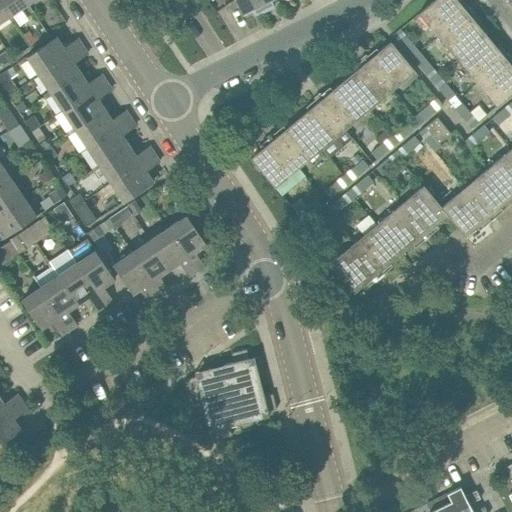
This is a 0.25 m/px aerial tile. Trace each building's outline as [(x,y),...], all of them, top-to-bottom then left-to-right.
[(0,0),(11,14),(28,3),(26,0),(0,0)] [(0,0),(0,21),(11,14),(0,0)] [(234,0),(242,14),(253,8),(256,14),(265,10),(259,0),(234,0)] [(259,0),(265,10),(273,5),(270,0),(259,0)] [(438,36),(457,60),(472,47),(487,35),(477,23),(480,21),(462,0),(457,0),(458,0),(457,0),(433,0),(418,13),(438,36)] [(419,52),(413,44),(400,28),(393,34),(406,49),(412,57),(419,52)] [(472,47),(457,60),(496,106),(511,93),(511,59),(499,44),(496,47),(487,35),(472,47)] [(63,48),(56,36),(27,56),(40,75),(83,46),(78,38),(63,48)] [(354,93),(368,110),(415,71),(390,41),(378,51),(376,48),(353,68),(355,70),(343,80),(354,93)] [(73,63),(88,53),(83,46),(40,75),(52,94),(81,74),(73,63)] [(432,81),(438,76),(419,52),(412,57),(432,81)] [(12,82),(5,80),(0,73),(0,84),(7,95),(17,89),(12,82)] [(101,74),(87,83),(81,74),(52,94),(63,111),(106,82),(101,74)] [(438,76),(432,81),(447,100),(453,94),(438,76)] [(308,109),(297,119),(307,132),(321,149),(328,157),(352,138),(345,129),(368,110),(354,93),(343,80),(332,90),(329,87),(318,97),(306,106),(308,109)] [(97,98),(111,89),(106,82),(63,111),(76,129),(105,110),(97,98)] [(422,120),(441,105),(435,98),(417,113),(422,120)] [(497,124),(511,113),(511,105),(510,102),(491,117),(497,124)] [(469,127),(477,121),(461,103),(454,109),(469,127)] [(0,108),(0,118),(8,130),(18,123),(6,105),(0,108)] [(126,110),(112,120),(105,110),(76,129),(87,147),(131,118),(126,110)] [(438,144),(449,134),(436,117),(417,132),(433,152),(441,146),(438,144)] [(122,135),(136,125),(131,118),(87,147),(100,166),(129,145),(122,135)] [(307,132),(297,119),(285,128),(283,126),(259,145),(262,148),(250,158),(275,187),(298,168),(321,149),(307,132)] [(390,136),(396,143),(415,128),(408,121),(390,136)] [(469,147),(488,131),(483,124),(463,141),(469,147)] [(44,151),(51,146),(39,128),(32,133),(44,151)] [(396,143),(390,136),(370,152),(376,159),(396,143)] [(395,152),(400,159),(419,143),(413,136),(395,152)] [(149,146),(135,155),(129,145),(100,166),(111,183),(155,154),(149,146)] [(51,146),(44,151),(50,160),(57,155),(51,146)] [(501,185),(511,198),(511,197),(511,147),(510,149),(487,168),(501,185)] [(400,159),(395,152),(375,168),(381,175),(400,159)] [(145,170),(159,161),(155,154),(111,183),(123,201),(153,181),(145,170)] [(343,174),(349,182),(368,167),(361,159),(343,174)] [(0,162),(0,187),(12,180),(0,162)] [(440,206),(447,215),(465,236),(477,226),(479,229),(502,210),(500,207),(511,198),(501,185),(487,168),(464,187),(440,206)] [(349,182),(343,174),(322,191),(329,199),(349,182)] [(349,189),(355,196),(371,181),(366,175),(349,189)] [(0,213),(24,198),(12,180),(0,187),(0,213)] [(400,204),(377,223),(391,240),(402,252),(412,244),(415,247),(438,227),(436,224),(447,215),(440,206),(423,185),(400,204)] [(355,196),(349,189),(328,207),(334,214),(355,196)] [(79,193),(69,200),(74,207),(84,200),(79,193)] [(0,227),(0,239),(35,215),(24,198),(0,213),(0,226),(1,227),(0,227)] [(316,198),(312,201),(297,214),(302,221),(321,205),(316,198)] [(95,217),(84,200),(74,207),(85,224),(95,217)] [(132,214),(139,209),(133,201),(127,205),(132,214)] [(132,214),(127,205),(108,217),(114,226),(132,214)] [(212,240),(192,211),(168,227),(197,270),(204,266),(195,252),(212,240)] [(320,214),(317,217),(302,229),(307,236),(323,223),(325,221),(320,214)] [(108,217),(99,224),(105,232),(114,226),(108,217)] [(391,240),(377,223),(329,263),(354,292),(366,283),(368,285),(391,266),(389,263),(402,252),(391,240)] [(91,240),(103,234),(98,225),(87,232),(91,240)] [(197,270),(168,227),(150,240),(170,268),(180,262),(189,276),(197,270)] [(24,249),(16,236),(10,240),(18,254),(24,249)] [(10,240),(8,242),(0,246),(0,266),(18,254),(10,240)] [(87,240),(69,251),(93,287),(105,306),(112,301),(103,287),(114,279),(94,250),(87,240)] [(170,268),(150,240),(132,251),(161,294),(168,290),(159,276),(170,268)] [(68,250),(50,262),(53,266),(59,274),(58,274),(78,303),(88,297),(97,311),(105,306),(93,287),(69,251),(68,250)] [(113,264),(133,293),(144,286),(153,300),(161,294),(132,251),(113,264)] [(53,266),(36,277),(34,274),(33,275),(40,286),(57,311),(69,330),(76,325),(67,311),(78,303),(58,274),(59,274),(53,266)] [(22,299),(41,328),(52,321),(62,335),(69,330),(57,311),(40,286),(22,299)] [(216,439),(232,435),(229,426),(240,423),(239,418),(276,409),(272,393),(264,396),(261,385),(256,386),(246,349),(231,353),(233,362),(223,364),(224,369),(187,379),(190,394),(199,392),(202,402),(207,401),(216,439)] [(17,394),(3,403),(0,398),(0,416),(22,401),(17,394)] [(13,418),(27,409),(22,401),(0,416),(0,442),(20,429),(13,418)] [(460,486),(447,493),(451,501),(428,511),(457,511),(456,510),(466,505),(469,504),(480,498),(476,490),(465,496),(460,486)]
